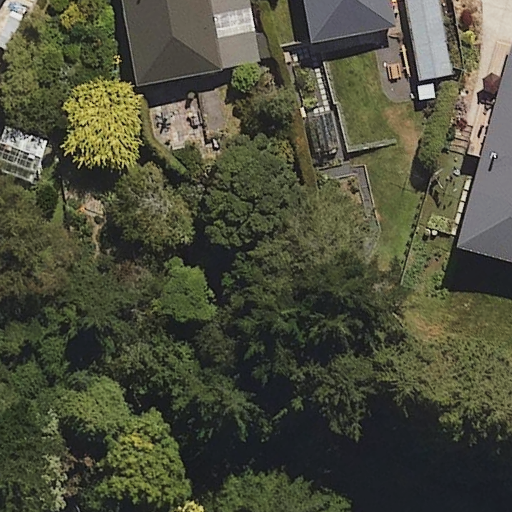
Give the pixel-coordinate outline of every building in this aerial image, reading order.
[(24,18),(34,0),(6,0),(3,6),(24,18)] [(122,0),(132,71),(261,53),(253,0),(122,0)] [(394,18),(391,0),(305,0),(310,31),(394,18)] [(450,69),(440,0),(407,0),(418,73),(450,69)] [(511,39),(457,233),(511,248),(511,39)] [(327,103),(299,109),(311,157),(338,150),(327,103)] [(53,142),(8,124),(0,144),(0,174),(35,188),(53,142)]
